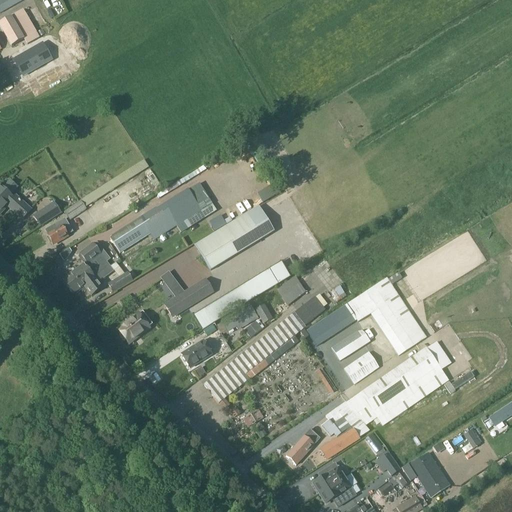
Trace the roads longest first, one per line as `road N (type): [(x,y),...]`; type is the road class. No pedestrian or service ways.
road 1 (tertiary): [(279,511),(0,267)]
road 2 (unknown): [(207,511),(76,399),(0,313)]
